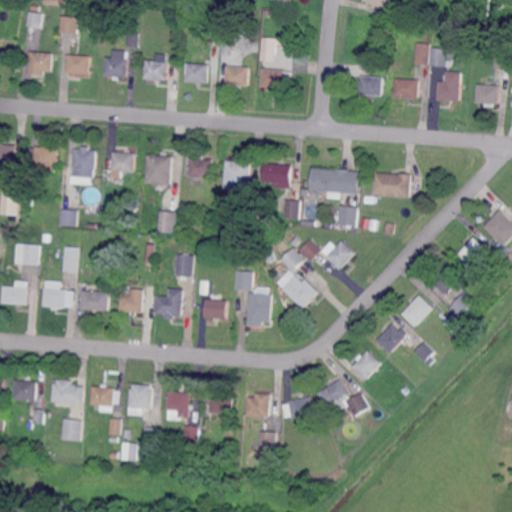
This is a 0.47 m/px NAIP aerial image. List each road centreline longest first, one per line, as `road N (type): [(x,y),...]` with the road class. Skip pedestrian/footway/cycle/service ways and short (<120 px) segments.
road 1 (residential): [(499,143),(487,173),(300,359),(0,339)]
road 2 (residential): [(511,143),(0,105)]
road 3 (residential): [(333,0),(321,129)]
